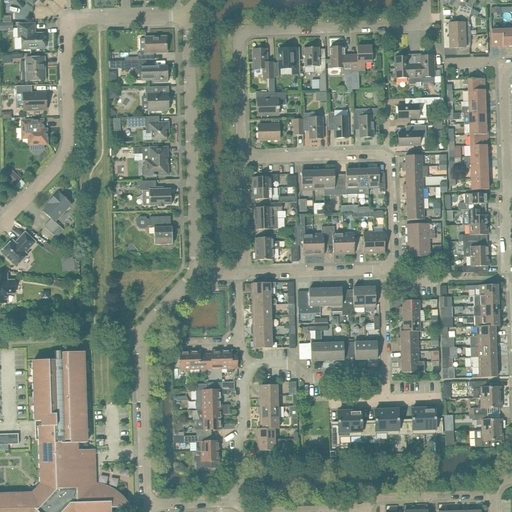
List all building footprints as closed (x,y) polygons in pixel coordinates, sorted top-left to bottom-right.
[(459,0),(461,1),(455,11),(470,15),(472,5),(474,1),(471,0),(459,0)] [(470,15),(455,11),(455,23),(448,23),(449,36),(470,36),(469,28),(469,23),(468,23),(470,15)] [(0,29),(13,29),(12,22),(10,22),(2,22),(0,21),(0,29)] [(34,31),(35,31),(34,24),(18,24),(18,38),(21,38),(22,49),(44,49),(44,34),(34,34),(34,31)] [(511,46),(511,29),(502,30),(503,48),(508,48),(507,46),(511,46)] [(503,48),(502,30),(491,30),(492,47),(499,47),(499,48),(503,48)] [(470,36),(449,36),(449,48),(456,48),(456,55),(469,55),(469,48),(470,48),(470,36)] [(138,57),(126,58),(126,61),(131,61),(138,60),(146,60),(154,60),(154,53),(166,53),(166,37),(145,37),(145,42),(139,42),(139,53),(138,53),(138,57)] [(357,58),(351,58),(351,71),(365,71),(364,63),(372,63),(371,46),(357,47),(357,58)] [(351,71),(351,58),(344,58),(344,47),(330,47),(330,57),(330,68),(340,68),(340,74),(344,74),(351,74),(351,71)] [(326,80),(325,69),(325,59),(319,59),(319,48),(304,48),(304,68),(313,68),(314,75),(320,75),(320,80),(326,80)] [(263,79),(274,79),(274,63),(267,63),(267,49),(253,50),(253,69),(262,69),(263,79)] [(300,75),(299,65),(299,55),(292,55),(292,49),(278,49),(279,70),(292,70),(292,75),(300,75)] [(21,53),(10,53),(10,54),(0,54),(1,62),(10,62),(10,58),(21,58),(21,53)] [(420,68),(414,68),(414,82),(415,82),(420,82),(421,81),(421,77),(434,77),(433,56),(420,56),(420,68)] [(43,65),(45,65),(44,57),(25,58),(26,73),(27,73),(27,80),(26,80),(26,81),(45,80),(45,69),(44,69),(43,65)] [(414,82),(414,68),(408,68),(408,57),(394,57),(395,78),(408,78),(408,84),(415,84),(415,82),(414,82)] [(126,61),(111,61),(111,66),(126,66),(126,69),(131,68),(134,68),(134,77),(137,80),(141,80),(157,80),(167,79),(167,66),(146,67),(146,60),(138,60),(131,61),(126,61)] [(468,91),(486,90),(486,86),(484,86),(484,79),(467,79),(468,91)] [(46,93),(32,94),(31,86),(16,86),(16,94),(23,94),(24,110),(46,110),(46,93)] [(148,97),(148,111),(168,110),(168,96),(160,96),(159,87),(145,87),(145,97),(148,97)] [(117,89),(108,89),(108,98),(117,98),(117,89)] [(486,90),(468,91),(468,102),(485,101),(485,95),(486,95),(486,90)] [(275,93),(268,93),(268,100),(257,100),(257,115),(278,115),(278,106),(286,105),(285,93),(275,93)] [(440,98),(423,98),(408,99),(409,105),(397,105),(398,119),(419,118),(418,105),(441,104),(440,98)] [(485,101),(468,102),(468,113),(487,112),(487,108),(485,108),(485,101)] [(328,113),(328,117),(328,127),(334,127),(334,138),(348,138),(347,117),(334,117),(334,112),(328,113)] [(353,112),(353,116),(353,126),(359,126),(360,138),(373,137),(373,116),(359,116),(359,112),(353,112)] [(487,117),(487,112),(468,113),(469,124),(486,123),(485,117),(487,117)] [(303,120),(303,128),(309,128),(309,139),(323,139),(322,117),(309,118),(309,113),(302,113),(303,120)] [(149,117),(127,118),(127,128),(143,127),(143,133),(146,133),(146,141),(157,140),(167,140),(166,133),(169,133),(169,125),(159,125),(159,117),(149,117)] [(47,129),(43,130),(43,120),(21,121),(22,139),(28,138),(28,145),(31,145),(31,150),(34,153),(39,153),(43,149),(43,145),(47,144),(47,129)] [(303,135),(303,128),(303,120),(293,120),(293,136),(303,135)] [(486,130),(486,123),(469,124),(469,135),(488,134),(487,130),(486,130)] [(279,125),(268,125),(258,125),(258,140),(279,140),(279,125)] [(426,126),(419,126),(409,126),(409,132),(398,132),(398,146),(420,145),(419,138),(426,138),(426,126)] [(488,134),(469,135),(470,146),(486,145),(486,139),(488,139),(488,134)] [(487,152),(486,145),(470,146),(470,157),(488,156),(488,152),(487,152)] [(142,148),(134,148),(134,160),(142,160),(145,160),(145,176),(158,176),(168,175),(167,147),(157,147),(149,148),(142,148)] [(402,167),(422,166),(422,155),(405,156),(405,163),(402,163),(402,167)] [(489,161),(488,156),(470,157),(470,168),(487,167),(487,161),(489,161)] [(426,166),(422,166),(402,167),(402,171),(405,171),(405,177),(422,177),(427,177),(426,166)] [(487,167),(470,168),(471,179),(489,179),(489,174),(487,174),(487,167)] [(9,168),(2,176),(14,186),(21,179),(9,168)] [(367,169),(357,170),(357,189),(364,188),(364,193),(368,193),(367,169)] [(379,169),(367,169),(368,193),(368,188),(379,188),(379,192),(385,192),(384,173),(379,173),(379,169)] [(357,189),(357,170),(345,170),(346,174),(340,175),(340,189),(341,195),(357,195),(357,189)] [(313,190),(312,171),(301,172),(302,191),(313,190)] [(324,190),(323,171),(312,171),(313,190),(324,190)] [(340,189),(340,175),(334,175),(334,171),(323,171),(324,190),(324,195),(335,194),(335,189),(340,189)] [(253,189),(271,189),(270,182),(277,181),(277,175),(270,175),(270,177),(253,177),(253,189)] [(289,176),(287,176),(287,187),(296,187),(296,176),(289,176)] [(422,177),(405,177),(406,184),(403,185),(403,188),(423,188),(422,177)] [(489,179),(471,179),(471,190),(488,190),(488,183),(489,183),(489,179)] [(155,181),(139,181),(140,191),(149,190),(149,206),(158,205),(158,207),(164,207),(164,205),(171,205),(170,189),(164,189),(163,187),(156,187),(155,181)] [(423,198),(423,188),(403,188),(403,193),(406,193),(406,199),(423,198)] [(271,189),(253,189),(253,193),(251,193),(251,197),(253,198),(253,200),(271,199),(271,189)] [(53,200),(42,211),(51,219),(44,227),(52,234),(55,231),(59,226),(55,222),(71,204),(67,200),(67,197),(64,197),(60,193),(59,194),(58,192),(51,199),(53,200)] [(464,194),(464,203),(458,204),(459,211),(464,211),(479,210),(479,204),(487,204),(486,193),(464,194)] [(423,198),(406,199),(406,205),(403,206),(404,210),(423,209),(423,198)] [(254,220),(272,219),(272,213),(281,212),(281,204),(269,204),(269,207),(254,208),(254,209),(252,210),(252,214),(254,215),(254,220)] [(424,220),(423,209),(404,210),(404,214),(407,214),(407,220),(424,220)] [(479,215),(479,210),(464,211),(464,216),(468,216),(469,226),(487,225),(487,215),(479,215)] [(165,217),(149,217),(149,220),(147,220),(144,217),(139,218),(137,220),(137,225),(140,228),(145,228),(148,225),(150,225),(152,228),(154,228),(154,244),(154,245),(172,245),(172,227),(166,227),(165,217)] [(272,219),(254,220),(254,223),(252,224),(252,228),(254,228),(254,230),(272,229),(272,219)] [(407,235),(435,234),(434,231),(429,231),(429,224),(407,224),(407,235)] [(487,225),(469,226),(469,235),(462,235),(462,242),(465,241),(480,241),(480,235),(488,235),(487,225)] [(334,226),(328,227),(328,241),(333,240),(333,255),(343,254),(342,234),(334,234),(334,226)] [(322,235),(312,235),(313,255),(324,255),(323,241),(328,241),(328,227),(321,227),(322,235)] [(374,253),(373,232),(363,233),(364,254),(374,253)] [(384,232),(373,232),(374,253),(384,253),(384,232)] [(16,244),(15,243),(12,240),(1,252),(16,267),(16,266),(14,264),(20,258),(22,260),(27,255),(25,253),(35,242),(25,233),(18,240),(18,241),(16,244)] [(342,234),(343,254),(354,254),(354,234),(342,234)] [(435,234),(407,235),(408,246),(429,246),(429,239),(435,239),(435,234)] [(313,255),(312,235),(302,236),(303,256),(313,255)] [(255,250),(273,249),(279,249),(279,242),(273,242),(273,238),(255,238),(255,250)] [(480,241),(465,241),(466,257),(470,257),(488,256),(488,246),(481,246),(480,241)] [(45,244),(42,249),(52,256),(55,250),(45,244)] [(78,260),(77,245),(69,254),(78,260)] [(429,246),(408,246),(408,257),(435,256),(435,252),(430,252),(429,246)] [(273,249),(255,250),(255,260),(274,260),(273,249)] [(488,256),(470,257),(470,267),(462,267),(462,273),(481,272),(481,266),(489,266),(488,256)] [(1,303),(3,303),(7,303),(6,294),(14,293),(14,281),(7,281),(7,274),(0,274),(0,306),(0,307),(1,305),(1,303)] [(252,295),(270,295),(270,283),(252,283),(252,284),(249,285),(249,290),(252,291),(252,295)] [(480,296),(500,296),(500,292),(497,292),(497,285),(487,285),(465,286),(465,291),(474,290),(474,289),(479,289),(480,296)] [(353,290),(347,290),(348,310),(353,310),(353,308),(364,307),(364,287),(353,288),(353,290)] [(364,287),(364,307),(376,307),(375,287),(364,287)] [(331,312),(330,288),(320,289),(320,306),(331,306),(331,312)] [(348,310),(347,290),(342,290),(341,288),(330,288),(331,312),(342,312),(342,316),(348,316),(348,310)] [(309,291),(303,292),(303,307),(309,307),(309,310),(312,313),(320,312),(320,306),(320,289),(308,289),(309,291)] [(270,300),(270,295),(252,295),(252,305),(252,306),(270,305),(276,305),(275,301),(274,300),(270,300)] [(500,296),(480,296),(474,297),(474,307),(498,306),(498,298),(500,298),(500,296)] [(400,311),(419,311),(419,300),(402,301),(402,307),(399,307),(400,311)] [(252,306),(252,305),(250,306),(250,312),(253,313),(253,316),(271,316),(270,305),(252,306)] [(498,306),(474,307),(474,317),(500,316),(500,312),(498,312),(498,306)] [(419,311),(400,311),(400,316),(403,315),(403,321),(420,321),(419,311)] [(271,316),(253,316),(253,327),(271,327),(271,316)] [(500,318),(500,316),(474,317),(475,326),(477,326),(497,326),(499,326),(498,318),(500,318)] [(446,318),(441,318),(441,327),(452,327),(452,318),(446,318)] [(420,321),(403,321),(403,327),(400,327),(400,332),(420,331),(420,321)] [(497,326),(477,326),(477,333),(471,334),(471,337),(495,336),(495,329),(497,329),(497,326)] [(271,327),(253,327),(251,328),(251,334),(253,334),(253,338),(271,338),(271,327)] [(420,331),(400,332),(400,338),(397,338),(398,342),(417,341),(417,332),(420,332),(420,331)] [(495,343),(495,336),(471,337),(471,340),(477,340),(478,347),(497,347),(497,343),(495,343)] [(271,338),(253,338),(254,349),(272,348),(271,338)] [(442,348),(448,348),(450,348),(454,348),(454,338),(448,338),(441,338),(442,348)] [(365,340),(366,360),(377,359),(377,339),(365,340)] [(349,358),(349,343),(343,343),(343,340),(332,341),(333,361),(344,360),(344,358),(349,358)] [(354,342),(349,343),(349,358),(355,358),(355,360),(366,360),(365,340),(354,340),(354,342)] [(333,361),(332,341),(332,343),(321,343),(322,361),(333,361)] [(417,352),(417,341),(398,342),(398,346),(401,346),(401,352),(417,352)] [(322,361),(321,343),(299,344),(299,360),(311,359),(311,361),(322,361)] [(497,347),(478,347),(478,354),(472,354),(472,358),(496,357),(496,349),(498,349),(497,347)] [(450,359),(450,348),(448,348),(442,348),(442,359),(446,359),(450,359)] [(190,370),(189,352),(180,352),(180,349),(175,350),(175,357),(179,357),(180,370),(190,370)] [(76,443),(86,443),(83,352),(62,353),(62,360),(61,360),(60,351),(56,352),(56,360),(33,361),(35,421),(42,421),(42,426),(47,426),(48,433),(61,432),(61,438),(65,438),(65,443),(76,443)] [(206,369),(205,354),(200,355),(199,351),(189,352),(190,370),(206,369)] [(211,354),(205,354),(206,369),(221,369),(221,351),(211,351),(211,354)] [(221,351),(221,369),(227,369),(228,373),(233,373),(233,369),(237,369),(237,354),(231,354),(231,351),(221,351)] [(417,352),(401,352),(401,358),(398,358),(398,363),(418,362),(417,352)] [(496,363),(496,357),(472,358),(472,361),(478,361),(478,368),(498,367),(498,363),(496,363)] [(450,359),(446,359),(442,359),(441,359),(441,369),(442,369),(447,369),(447,368),(452,368),(452,359),(450,359)] [(418,362),(398,363),(398,367),(401,367),(401,373),(418,372),(418,362)] [(498,367),(478,368),(472,368),(472,378),(479,377),(479,378),(497,377),(496,370),(498,370),(498,367)] [(293,396),(296,396),(296,381),(288,382),(288,396),(293,396)] [(480,398),(501,397),(501,387),(486,387),(486,381),(472,382),(472,388),(473,398),(480,398)] [(259,397),(277,396),(277,385),(259,385),(259,397)] [(203,401),(220,400),(220,395),(228,395),(228,390),(206,390),(203,390),(202,390),(196,390),(196,401),(203,401)] [(278,407),(277,396),(259,397),(260,408),(278,407)] [(501,397),(480,398),(480,403),(477,403),(477,408),(473,408),(473,414),(487,414),(487,408),(502,408),(501,397)] [(203,401),(196,401),(196,410),(229,409),(229,405),(221,405),(220,400),(203,401)] [(278,407),(260,408),(258,409),(258,414),(260,415),(260,418),(278,418),(278,407)] [(291,418),(297,417),(296,407),(288,407),(289,418),(291,418)] [(412,422),(405,422),(406,435),(424,434),(423,408),(411,409),(412,422)] [(435,408),(423,408),(424,434),(443,434),(442,421),(436,421),(435,408)] [(229,414),(229,409),(196,410),(200,421),(203,421),(221,420),(221,414),(229,414)] [(398,409),(386,410),(387,436),(406,435),(405,422),(399,423),(398,409)] [(375,423),(368,424),(369,436),(376,436),(376,434),(386,433),(387,436),(386,410),(374,410),(375,423)] [(338,425),(331,425),(332,446),(340,445),(339,437),(350,437),(349,411),(337,412),(338,425)] [(361,411),(349,411),(350,437),(369,436),(368,424),(362,424),(361,411)] [(487,414),(473,414),(473,421),(481,420),(481,430),(502,430),(502,428),(504,428),(504,421),(502,421),(502,419),(487,420),(487,414)] [(278,418),(260,418),(260,421),(258,422),(258,428),(260,429),(275,429),(278,429),(278,418)] [(221,420),(203,421),(204,425),(197,425),(197,436),(211,436),(211,430),(221,430),(221,420)] [(47,426),(42,426),(39,426),(40,445),(41,445),(41,454),(40,454),(40,468),(42,468),(42,479),(41,479),(41,484),(33,493),(25,494),(25,495),(16,495),(16,494),(2,494),(3,496),(0,495),(0,511),(111,511),(111,506),(128,506),(123,499),(117,494),(110,489),(103,486),(95,484),(88,485),(88,470),(94,470),(94,449),(76,450),(76,443),(65,443),(65,438),(61,438),(61,432),(48,433),(47,426)] [(260,429),(256,429),(257,440),(275,440),(275,429),(260,429)] [(502,430),(481,430),(481,440),(474,440),(474,447),(488,446),(488,441),(503,440),(502,430)] [(18,434),(0,434),(0,444),(18,444),(18,434)] [(211,436),(197,436),(183,436),(183,437),(183,442),(201,442),(201,452),(219,451),(219,441),(211,441),(211,436)] [(275,440),(257,440),(257,444),(255,444),(255,449),(257,450),(257,451),(260,451),(260,457),(274,457),(281,456),(280,439),(275,440)] [(219,451),(201,452),(201,457),(194,457),(194,469),(212,468),(212,461),(219,461),(219,451)]
